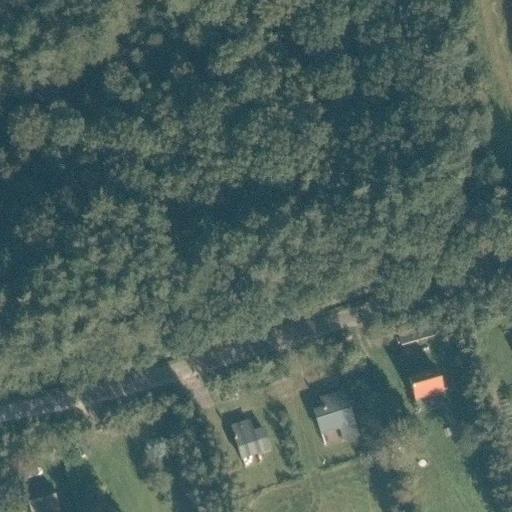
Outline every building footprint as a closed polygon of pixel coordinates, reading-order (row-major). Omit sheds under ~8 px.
[(402,333),(408,348),(448,334),(443,318),(402,333)] [(437,373),(408,381),(414,401),(443,393),(442,392),(447,391),(445,383),(440,385),(437,373)] [(343,395),(320,402),(323,411),(313,414),(320,436),(339,430),(343,442),(357,438),(343,395)] [(252,435),(248,423),(230,429),(241,461),(270,452),(263,431),(252,435)] [(75,463),(89,457),(81,438),(67,444),(75,463)] [(30,462),(47,456),(44,445),(26,451),(30,462)] [(57,511),(50,488),(25,496),(30,511),(57,511)]
